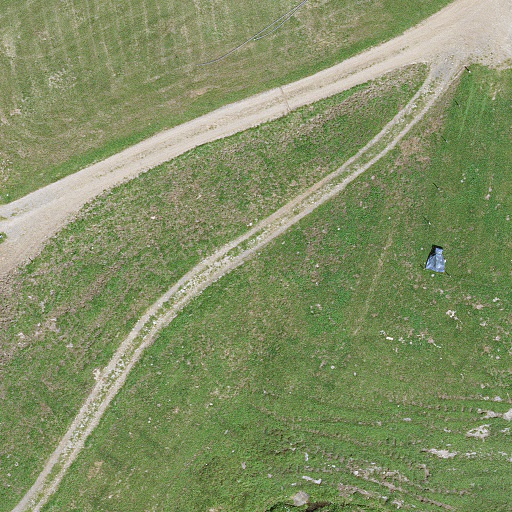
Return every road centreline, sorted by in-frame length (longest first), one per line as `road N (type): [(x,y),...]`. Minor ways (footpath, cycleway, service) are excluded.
road 1 (track): [(467,19),(385,149),(144,327),(30,511)]
road 2 (track): [(467,19),(167,143),(69,196),(13,250)]
